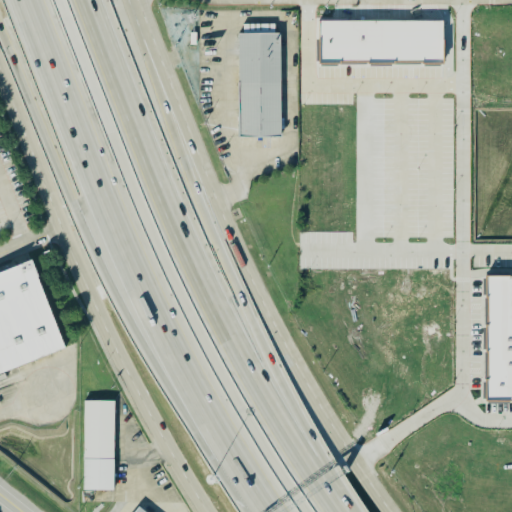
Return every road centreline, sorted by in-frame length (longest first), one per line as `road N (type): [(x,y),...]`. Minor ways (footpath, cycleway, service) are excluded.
road 1 (primary): [(388,511),(219,217),(137,0)]
road 2 (motorway): [(323,511),(202,297),(79,0)]
road 3 (primary): [(6,64),(61,229),(213,511)]
road 4 (motorway): [(38,0),(223,448)]
road 5 (motorway): [(6,64),(152,336),(223,448)]
road 6 (motorway): [(326,511),(219,217)]
